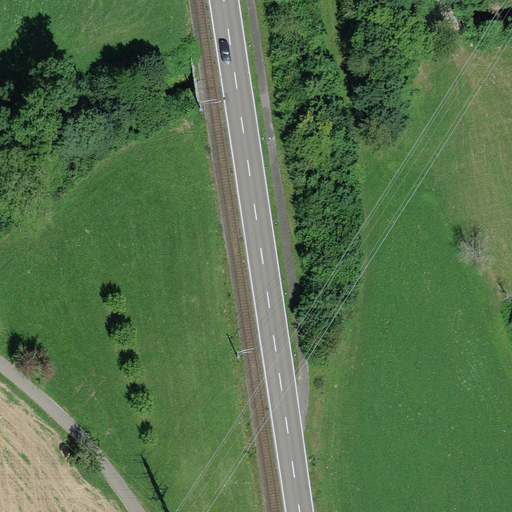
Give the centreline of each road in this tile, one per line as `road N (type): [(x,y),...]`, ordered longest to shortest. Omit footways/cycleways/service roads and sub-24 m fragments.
road 1 (primary): [(224,0),(297,511)]
road 2 (track): [(284,426),(302,378),(246,0)]
